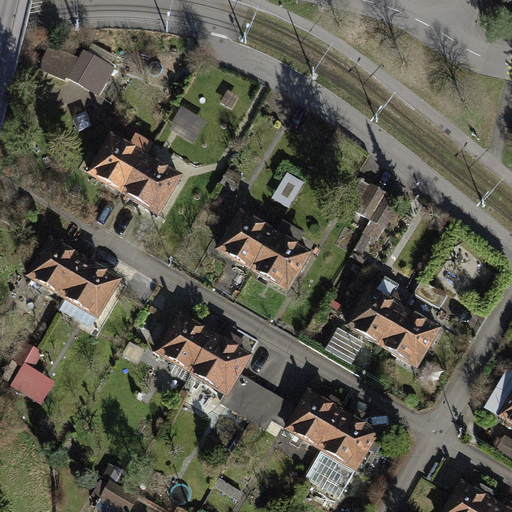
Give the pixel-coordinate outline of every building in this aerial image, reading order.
[(85,54),(70,80),(83,88),(98,62),(85,54)] [(114,71),(98,62),(83,88),(99,97),(114,71)] [(185,109),(172,131),(197,145),(209,123),(185,109)] [(124,195),(146,159),(111,138),(90,175),(124,195)] [(159,215),(180,179),(146,159),(124,195),(159,215)] [(242,179),(229,171),(221,185),(235,192),(242,179)] [(289,209),(304,185),(290,177),(276,201),(289,209)] [(371,221),(386,196),(372,187),(356,213),(371,221)] [(399,204),(386,196),(371,221),(384,229),(399,204)] [(22,215),(0,202),(0,219),(14,228),(22,215)] [(253,272),(275,235),(241,215),(219,252),(253,272)] [(282,224),(275,235),(253,272),(287,292),(309,255),(290,244),(296,233),(282,224)] [(63,299),(85,262),(51,242),(29,279),(63,299)] [(119,282),(85,262),(63,299),(98,319),(119,282)] [(447,297),(421,282),(414,294),(440,310),(447,297)] [(348,328),(382,348),(404,311),(370,291),(348,328)] [(439,331),(405,311),(404,311),(382,348),(382,349),(417,369),(439,331)] [(192,375),(214,338),(180,318),(158,355),(192,375)] [(248,358),(214,338),(192,375),(226,395),(238,376),(248,358)] [(42,356),(24,345),(13,364),(20,369),(31,375),(32,373),(42,356)] [(55,386),(32,373),(31,375),(20,369),(10,386),(43,406),(55,386)] [(511,424),(511,374),(489,412),(511,424)] [(221,404),(252,422),(269,394),(238,376),(226,395),(221,404)] [(283,402),(269,394),(252,422),(266,430),(271,422),(283,402)] [(321,452),(343,415),(338,411),(341,406),(331,400),(328,405),(309,394),(299,412),(287,431),(321,452)] [(283,402),(271,422),(287,431),(299,412),(283,402)] [(349,418),(343,415),(321,452),(322,452),(306,479),(339,499),(377,435),(359,424),(364,415),(354,409),(349,418)] [(128,511),(136,499),(111,484),(103,497),(126,511),(128,511)] [(492,511),(496,505),(491,502),(496,494),(485,488),(481,496),(462,485),(445,511),(492,511)] [(501,508),(496,505),(492,511),(511,511),(511,503),(506,500),(501,508)]
